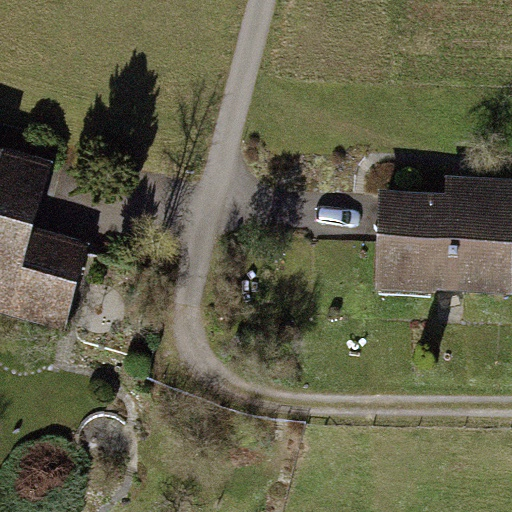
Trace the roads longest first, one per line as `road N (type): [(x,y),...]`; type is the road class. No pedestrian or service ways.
road 1 (residential): [(265,0),(186,313),(199,359),(248,395),(328,400)]
road 2 (track): [(511,399),(328,400)]
